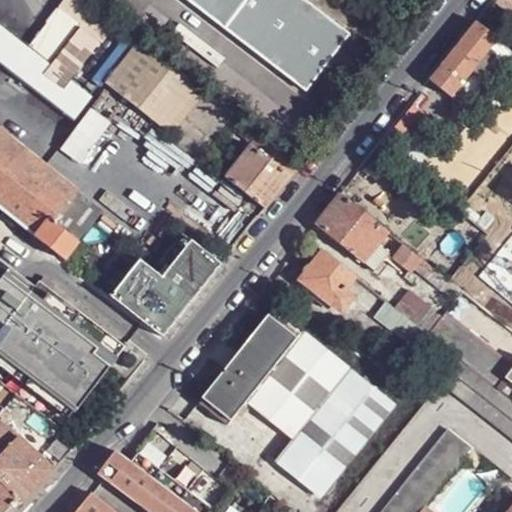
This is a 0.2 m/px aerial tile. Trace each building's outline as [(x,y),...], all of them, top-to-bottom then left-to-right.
[(185,0),(305,92),(341,46),(349,34),(305,0),(185,0)] [(511,13),(494,0),(489,7),(507,21),(511,13)] [(511,0),(494,0),(511,13),(511,0)] [(34,51),(14,76),(28,87),(79,24),(60,10),(30,47),(34,51)] [(511,13),(507,21),(499,31),(506,37),(511,30),(511,13)] [(0,77),(7,83),(14,76),(34,51),(30,47),(0,22),(0,77)] [(430,81),(450,96),(461,83),(496,38),(476,23),(430,81)] [(107,47),(81,26),(50,66),(76,87),(107,47)] [(343,48),(352,36),(349,34),(341,46),(343,48)] [(511,53),(511,51),(496,38),(461,83),(478,96),(511,53)] [(109,82),(172,132),(192,107),(204,91),(141,41),(109,82)] [(236,114),(205,90),(204,91),(192,107),(197,111),(223,131),(236,114)] [(404,135),(419,115),(415,112),(417,108),(413,104),(394,127),(404,135)] [(197,111),(192,107),(184,117),(189,121),(197,111)] [(65,149),(81,161),(111,122),(96,111),(65,149)] [(0,131),(0,208),(34,236),(49,218),(51,220),(75,190),(43,165),(0,131)] [(260,133),(251,145),(291,177),(300,164),(260,133)] [(251,145),(226,178),(265,209),(291,177),(251,145)] [(51,220),(79,242),(93,223),(102,211),(75,190),(51,220)] [(341,194),(316,226),(362,264),(368,257),(388,232),(341,194)] [(65,259),(79,242),(51,220),(49,218),(34,236),(65,259)] [(168,270),(191,241),(182,234),(159,264),(168,270)] [(221,264),(191,240),(191,241),(168,270),(161,277),(192,302),(221,264)] [(405,245),(394,260),(409,271),(411,273),(423,259),(405,245)] [(374,260),(370,270),(374,273),(389,254),(383,250),(374,260)] [(302,280),(334,306),(345,291),(355,278),(323,251),(302,280)] [(0,257),(0,382),(62,428),(125,344),(50,289),(55,283),(43,274),(36,285),(0,257)] [(370,270),(374,260),(368,257),(362,264),(370,270)] [(430,265),(423,259),(411,273),(409,271),(406,278),(415,285),(423,273),(430,265)] [(139,260),(111,296),(163,337),(164,337),(192,302),(161,277),(139,260)] [(451,281),(430,265),(423,273),(455,298),(462,290),(451,281)] [(353,298),(345,291),(334,306),(342,312),(353,298)] [(242,350),(243,351),(274,312),(272,310),(242,350)] [(302,334),(274,312),(243,351),(201,404),(228,426),(232,422),(236,417),(250,400),(302,334)] [(471,369),(498,389),(506,379),(511,371),(511,364),(446,313),(428,335),(440,344),(442,346),(461,361),(471,369)] [(383,395),(304,332),(302,334),(250,400),(254,402),(297,436),(316,413),(363,451),(399,407),(383,395)] [(382,350),(373,361),(387,373),(396,361),(382,350)] [(511,401),(461,361),(446,379),(443,383),(511,436),(511,401)] [(316,413),(297,436),(345,474),(363,451),(316,413)] [(4,426),(17,436),(24,429),(10,418),(4,426)] [(0,455),(18,437),(17,436),(4,426),(0,423),(0,455)] [(383,511),(422,511),(426,508),(464,461),(474,449),(450,430),(383,511)] [(327,496),(345,474),(297,436),(280,458),(327,496)] [(55,471),(18,437),(0,455),(0,481),(19,500),(22,504),(55,471)] [(477,471),(486,459),(474,449),(464,461),(477,471)] [(129,461),(115,451),(98,473),(148,511),(216,511),(137,452),(129,461)] [(19,500),(0,481),(0,510),(1,511),(7,511),(16,503),(19,500)] [(271,511),(281,500),(269,491),(252,511),(271,511)] [(115,511),(92,494),(77,511),(115,511)] [(294,511),(281,500),(271,511),(294,511)]
